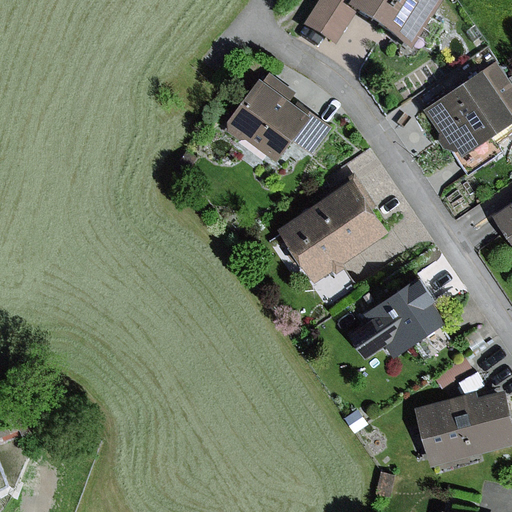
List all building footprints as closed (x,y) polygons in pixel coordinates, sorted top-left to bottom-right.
[(345,6),(349,0),(318,0),(302,26),(324,39),(345,6)] [(349,0),(345,6),(411,48),(440,0),(349,0)] [(511,82),(497,61),(485,69),(511,108),(511,82)] [(511,108),(485,69),(426,109),(440,129),(439,137),(446,148),(452,149),(461,150),(465,155),(493,135),(511,122),(511,108)] [(265,79),(262,76),(230,119),(229,129),(240,138),(247,136),(277,159),(292,138),(310,113),(291,99),(297,92),(270,72),(265,79)] [(312,110),(310,113),(292,138),(314,154),(334,127),(312,110)] [(461,150),(452,149),(470,174),(504,152),(493,135),(465,155),(461,150)] [(357,177),(280,227),(291,243),(289,254),(296,263),(306,264),(315,276),(318,280),(335,268),(339,271),(345,267),(349,265),(347,259),(391,228),(357,177)] [(511,202),(494,214),(511,240),(511,202)] [(359,286),(345,267),(339,271),(335,268),(318,280),(315,276),(308,280),(328,308),(359,286)] [(418,277),(365,313),(370,320),(353,332),(369,356),(386,344),(395,357),(415,343),(426,360),(453,342),(442,324),(447,320),(418,277)] [(477,329),(465,337),(474,350),(486,342),(477,329)] [(464,357),(436,379),(447,392),(474,371),(464,357)] [(478,390),(417,405),(432,465),(511,444),(511,404),(509,391),(481,398),(478,390)] [(42,400),(0,415),(0,431),(4,444),(52,426),(42,400)]
